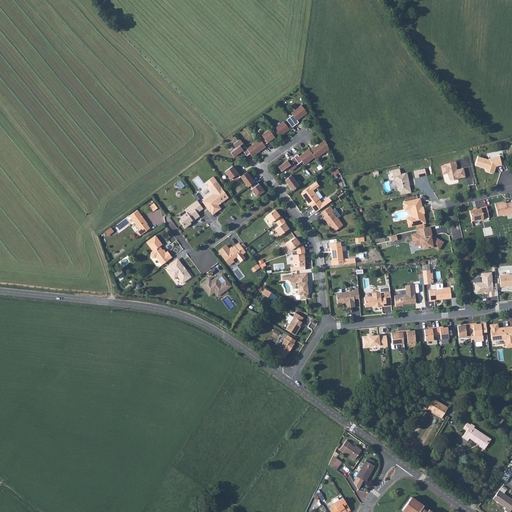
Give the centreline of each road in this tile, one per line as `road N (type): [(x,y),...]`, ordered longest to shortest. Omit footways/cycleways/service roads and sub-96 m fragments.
road 1 (tertiary): [(288,381),(171,311),(0,291)]
road 2 (residential): [(509,178),(500,191),(450,206),(465,312)]
road 3 (residential): [(280,192),(317,247),(325,326)]
road 4 (residential): [(325,326),(465,312)]
road 5 (tertiary): [(391,455),(288,381)]
